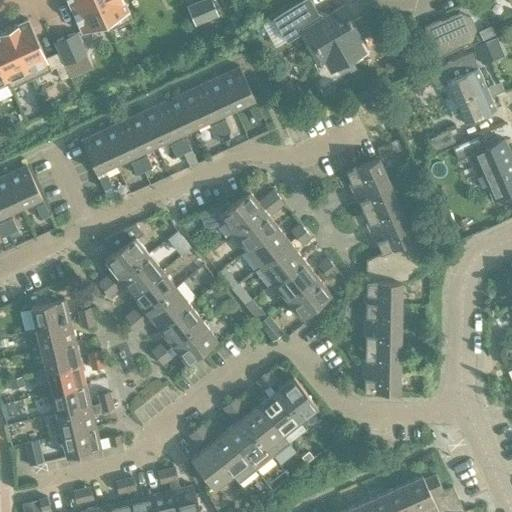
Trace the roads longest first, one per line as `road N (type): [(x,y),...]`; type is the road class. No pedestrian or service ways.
road 1 (residential): [(42,486),(136,461),(255,358),(297,348),(354,413)]
road 2 (residential): [(0,269),(253,155),(288,162),(353,134)]
road 3 (residential): [(464,408),(465,274),(478,256),(511,239)]
